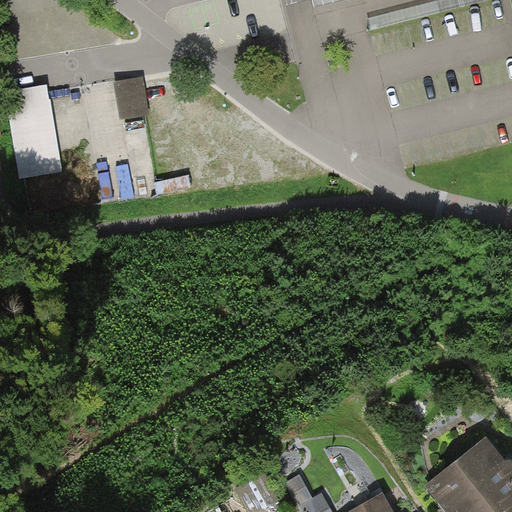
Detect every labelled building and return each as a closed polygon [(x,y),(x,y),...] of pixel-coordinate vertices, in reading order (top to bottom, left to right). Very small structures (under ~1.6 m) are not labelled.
[(441,0),(367,19),(370,29),(487,0),(441,0)] [(142,78),(114,82),(120,121),(148,116),(142,78)] [(7,92),(21,179),(61,173),(47,86),(7,92)] [(486,439),(426,487),(445,511),(511,511),(511,464),(510,463),(507,465),(486,439)] [(265,474),(229,492),(238,511),(259,511),(280,502),(265,474)] [(299,508),(313,500),(299,476),(285,484),(299,508)] [(301,511),(332,511),(322,494),(313,500),(299,508),(301,511)] [(393,511),(383,494),(351,511),(393,511)]
